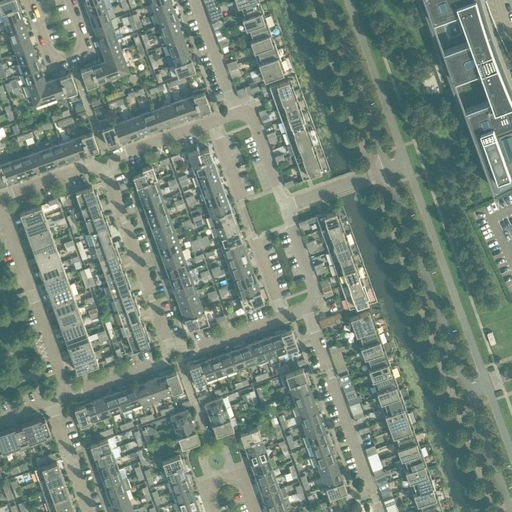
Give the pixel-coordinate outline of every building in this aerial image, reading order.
[(19,5),(17,0),(0,0),(0,10),(0,12),(19,5)] [(106,8),(102,0),(96,0),(85,4),(89,14),(106,8)] [(172,7),(171,3),(172,3),(171,0),(160,0),(151,3),(155,14),(172,7)] [(260,4),(258,0),(235,0),(239,11),(260,4)] [(500,47),(493,28),(488,14),(484,0),(427,0),(429,3),(424,5),(422,1),(421,1),(444,65),(448,75),(464,121),(465,120),(464,117),(469,115),(495,189),(511,180),(511,78),(508,68),(504,58),(500,47)] [(264,15),(260,4),(239,11),(243,23),(264,15)] [(21,15),(20,11),(21,11),(19,5),(0,12),(4,22),(21,15)] [(177,17),(175,11),(174,12),(172,7),(155,14),(159,24),(177,17)] [(110,18),(106,8),(89,14),(92,25),(110,18)] [(211,22),(220,18),(223,17),(220,8),(207,12),(211,22)] [(25,26),(21,15),(4,22),(8,32),(25,26)] [(268,26),(264,15),(243,23),(247,34),(268,26)] [(180,28),(178,24),(180,23),(177,17),(159,24),(162,34),(180,28)] [(113,29),(110,18),(92,25),(96,35),(113,29)] [(11,42),(29,36),(25,26),(8,32),(11,42)] [(272,38),(268,26),(247,34),(251,45),(272,38)] [(183,38),(180,28),(162,34),(166,44),(183,38)] [(117,39),(113,29),(96,35),(100,45),(117,39)] [(32,46),(29,36),(11,42),(15,53),(32,46)] [(187,48),(183,38),(166,44),(170,54),(187,48)] [(276,49),(272,38),(251,45),(255,57),(276,49)] [(103,55),(121,49),(117,39),(100,45),(103,55)] [(144,52),(140,42),(136,44),(139,54),(144,52)] [(36,56),(32,46),(15,53),(19,63),(36,56)] [(192,58),(190,52),(189,52),(187,48),(170,54),(173,64),(192,58)] [(128,71),(121,49),(103,55),(105,60),(128,71)] [(280,60),(276,49),(255,57),(259,68),(280,60)] [(40,67),(36,56),(19,63),(22,73),(40,67)] [(194,69),(193,64),(194,64),(192,58),(173,64),(177,75),(194,69)] [(128,71),(105,60),(101,61),(107,79),(128,71)] [(285,72),(280,60),(259,68),(264,79),(285,72)] [(107,79),(101,61),(96,63),(96,61),(90,63),(97,82),(107,79)] [(97,82),(90,63),(84,65),(84,67),(80,69),(86,86),(97,82)] [(43,77),(40,67),(22,73),(26,83),(43,77)] [(77,89),(70,72),(66,74),(65,72),(59,74),(66,93),(77,89)] [(66,93),(59,74),(53,77),(54,78),(50,80),(56,97),(66,93)] [(34,105),(45,81),(43,77),(26,83),(34,105)] [(294,90),(290,79),(269,86),(273,98),(294,90)] [(56,97),(50,80),(45,81),(34,105),(56,97)] [(251,93),(250,88),(249,85),(235,90),(238,97),(251,93)] [(210,97),(206,86),(191,91),(193,95),(199,112),(200,113),(206,111),(205,110),(210,108),(206,99),(210,97)] [(15,99),(11,88),(7,90),(10,100),(15,99)] [(124,94),(122,90),(112,93),(114,98),(124,94)] [(298,102),(294,90),(273,98),(277,109),(298,102)] [(194,116),(200,113),(199,112),(193,95),(183,98),(189,116),(193,114),(194,116)] [(189,116),(183,98),(173,102),(179,119),(189,116)] [(179,119),(173,102),(162,106),(169,123),(179,119)] [(302,113),(298,102),(277,109),(281,120),(302,113)] [(169,123),(162,106),(152,109),(158,127),(159,128),(165,126),(165,124),(169,123)] [(158,127),(152,109),(142,113),(148,130),(152,129),(153,130),(159,128),(158,127)] [(63,116),(61,112),(51,115),(53,120),(63,116)] [(148,130),(142,113),(132,117),(138,134),(148,130)] [(306,124),(302,113),(281,120),(285,132),(306,124)] [(138,134),(132,117),(122,120),(128,138),(138,134)] [(128,138),(122,120),(112,124),(118,141),(118,143),(124,140),(124,139),(128,138)] [(118,141),(112,124),(101,128),(107,145),(112,143),(112,145),(118,143),(118,141)] [(310,136),(306,124),(285,132),(289,143),(310,136)] [(98,148),(92,131),(81,135),(88,154),(94,152),(93,150),(98,148)] [(88,154),(81,135),(71,139),(77,156),(81,154),(82,156),(88,154)] [(314,147),(310,136),(289,143),(293,154),(314,147)] [(77,156),(71,139),(61,142),(67,160),(77,156)] [(67,160),(61,142),(50,146),(57,163),(67,160)] [(57,163),(50,146),(40,149),(47,168),(53,166),(53,165),(57,163)] [(212,158),(208,147),(198,151),(197,149),(187,152),(192,165),(212,158)] [(318,158),(314,147),(293,154),(297,166),(318,158)] [(47,168),(40,149),(30,153),(36,171),(40,169),(41,171),(47,168)] [(36,171),(30,153),(20,157),(26,174),(36,171)] [(26,174),(20,157),(10,160),(16,178),(26,174)] [(216,168),(212,158),(192,165),(196,175),(216,168)] [(322,170),(318,158),(297,166),(302,180),(306,178),(305,176),(322,170)] [(16,178),(10,160),(0,163),(0,165),(6,183),(12,181),(12,179),(16,178)] [(156,178),(152,165),(141,169),(142,171),(132,175),(136,185),(156,178)] [(219,178),(216,168),(196,175),(199,185),(219,178)] [(159,188),(156,178),(136,185),(140,195),(159,188)] [(223,188),(219,178),(199,185),(203,195),(223,188)] [(99,199),(96,191),(94,192),(92,186),(75,192),(80,205),(99,199)] [(163,198),(159,188),(140,195),(143,205),(163,198)] [(226,198),(223,188),(203,195),(207,205),(226,198)] [(167,208),(163,198),(143,205),(147,216),(167,208)] [(230,208),(226,198),(207,205),(210,216),(230,208)] [(101,213),(99,207),(102,206),(99,199),(80,205),(84,219),(101,213)] [(45,216),(41,204),(19,212),(21,217),(20,217),(21,218),(23,224),(45,216)] [(170,219),(167,208),(147,216),(151,226),(170,219)] [(234,219),(230,208),(210,216),(214,226),(234,219)] [(341,222),(337,210),(320,216),(319,214),(315,215),(320,229),(341,222)] [(108,225),(106,217),(103,218),(101,213),(84,219),(89,232),(108,225)] [(49,227),(45,216),(23,224),(25,231),(26,230),(27,235),(49,227)] [(174,229),(170,219),(151,226),(154,236),(174,229)] [(237,229),(234,219),(214,226),(218,236),(237,229)] [(345,233),(341,222),(320,229),(324,240),(345,233)] [(111,239),(109,233),(111,233),(108,225),(89,232),(94,245),(111,239)] [(53,238),(49,227),(27,235),(29,240),(28,240),(31,246),(53,238)] [(178,239),(174,229),(154,236),(158,246),(178,239)] [(241,239),(237,229),(218,236),(221,246),(241,239)] [(349,244),(345,233),(324,240),(328,252),(349,244)] [(57,250),(53,238),(31,246),(33,252),(33,253),(34,253),(35,258),(57,250)] [(118,251),(115,244),(113,244),(111,239),(94,245),(99,258),(118,251)] [(181,249),(178,239),(158,246),(161,256),(181,249)] [(245,249),(241,239),(221,246),(225,256),(245,249)] [(353,256),(349,244),(328,252),(332,263),(353,256)] [(185,259),(181,249),(161,256),(165,266),(185,259)] [(248,259),(245,249),(225,256),(229,266),(248,259)] [(61,261),(57,250),(35,258),(37,262),(37,263),(39,269),(61,261)] [(120,265),(118,260),(121,259),(118,251),(99,258),(103,271),(120,265)] [(357,267),(353,256),(332,263),(336,274),(357,267)] [(189,269),(185,259),(165,266),(169,276),(189,269)] [(252,269),(248,259),(229,266),(232,277),(252,269)] [(65,272),(61,261),(39,269),(41,275),(41,276),(42,275),(44,280),(65,272)] [(127,278),(124,270),(122,271),(120,265),(103,271),(108,285),(127,278)] [(361,278),(357,267),(336,274),(341,286),(361,278)] [(192,280),(192,278),(189,269),(169,276),(172,287),(192,280)] [(256,280),(252,269),(232,277),(236,287),(256,280)] [(69,284),(65,272),(44,280),(45,285),(45,286),(47,292),(69,284)] [(130,292),(128,286),(130,285),(127,278),(108,285),(113,298),(130,292)] [(365,289),(361,278),(341,286),(345,297),(365,289)] [(196,290),(192,280),(172,287),(176,297),(196,290)] [(259,290),(256,280),(236,287),(240,297),(239,297),(259,290)] [(73,295),(69,284),(47,292),(49,298),(50,298),(52,303),(73,295)] [(370,301),(365,289),(345,297),(349,309),(370,301)] [(200,300),(196,290),(176,297),(180,307),(200,300)] [(263,300),(259,290),(239,297),(244,310),(254,306),(253,304),(263,300)] [(137,304),(134,296),(132,297),(130,292),(113,298),(118,311),(137,304)] [(77,306),(73,295),(52,303),(53,307),(53,308),(55,314),(77,306)] [(203,310),(200,300),(180,307),(183,317),(204,310),(204,309),(203,310)] [(139,318),(137,313),(140,312),(137,304),(118,311),(122,324),(139,318)] [(81,318),(77,306),(55,314),(57,320),(58,321),(60,325),(81,318)] [(374,321),(370,309),(349,317),(353,329),(374,321)] [(208,323),(204,310),(183,317),(187,328),(197,324),(198,326),(208,323)] [(334,322),(333,319),(331,315),(318,320),(321,327),(334,322)] [(85,329),(81,318),(60,325),(62,330),(61,330),(61,331),(63,337),(85,329)] [(146,330),(143,323),(141,323),(139,318),(122,324),(127,337),(146,330)] [(378,332),(374,321),(353,329),(357,340),(378,332)] [(299,345),(296,337),(294,337),(291,329),(286,330),(285,328),(279,330),(287,350),(299,345)] [(90,340),(85,329),(63,337),(66,343),(68,348),(90,340)] [(149,345),(147,339),(149,338),(146,330),(127,337),(132,351),(149,345)] [(287,350),(279,330),(274,332),(274,334),(270,336),(276,353),(287,350)] [(382,344),(378,332),(357,340),(361,351),(382,344)] [(276,353),(270,336),(260,340),(266,357),(276,353)] [(94,351),(90,340),(68,348),(70,353),(69,353),(71,359),(94,351)] [(266,357),(260,340),(250,343),(256,361),(266,357)] [(256,361),(250,343),(245,345),(245,343),(239,345),(246,365),(256,361)] [(386,355),(382,344),(361,351),(366,363),(386,355)] [(246,365),(239,345),(233,347),(234,349),(229,351),(236,368),(246,365)] [(98,363),(94,351),(71,359),(74,365),(74,366),(76,371),(98,363)] [(236,368),(229,351),(219,354),(226,372),(236,368)] [(226,372),(219,354),(209,358),(215,375),(226,372)] [(390,366),(386,355),(366,363),(370,374),(390,366)] [(215,375),(209,358),(205,359),(204,357),(198,359),(205,379),(215,375)] [(205,379),(198,359),(192,361),(193,364),(188,365),(192,374),(189,375),(193,384),(205,379)] [(395,378),(390,366),(370,374),(374,385),(395,378)] [(308,377),(306,371),(304,372),(302,368),(279,376),(282,386),(288,384),(308,377)] [(184,387),(181,378),(179,379),(176,370),(171,372),(170,369),(164,372),(171,391),(184,387)] [(171,391),(164,372),(159,374),(159,376),(155,377),(161,395),(171,391)] [(161,395),(155,377),(145,381),(151,399),(161,395)] [(309,388),(308,384),(310,383),(308,377),(288,384),(292,395),(309,388)] [(399,389),(395,378),(374,385),(378,396),(399,389)] [(151,399),(145,381),(135,385),(141,402),(151,399)] [(141,402),(135,385),(130,386),(130,384),(124,386),(131,406),(141,402)] [(131,406),(124,386),(118,388),(119,390),(114,392),(121,410),(131,406)] [(313,398),(309,388),(292,395),(296,405),(313,398)] [(403,400),(399,389),(378,396),(382,408),(403,400)] [(121,410),(114,392),(104,396),(111,413),(121,410)] [(359,394),(356,395),(355,392),(345,395),(349,405),(361,400),(359,394)] [(111,413),(104,396),(94,399),(100,417),(111,413)] [(226,407),(222,396),(204,403),(208,413),(226,407)] [(317,409),(313,398),(296,405),(299,415),(317,409)] [(100,417),(94,399),(90,401),(89,399),(83,401),(90,421),(100,417)] [(407,411),(403,400),(382,408),(386,419),(407,411)] [(90,421),(83,401),(77,403),(78,405),(73,407),(77,416),(74,416),(77,425),(90,421)] [(229,417),(226,407),(208,413),(212,423),(229,417)] [(191,419),(187,409),(170,415),(174,426),(191,419)] [(323,418),(321,412),(318,413),(317,409),(299,415),(303,425),(323,418)] [(411,423),(407,411),(386,419),(390,430),(411,423)] [(49,430),(44,417),(40,419),(40,417),(30,420),(37,438),(44,436),(46,440),(52,438),(50,430),(49,430)] [(234,430),(229,417),(212,423),(215,434),(224,431),(225,433),(234,430)] [(324,429),(322,424),(325,424),(323,418),(303,425),(307,435),(324,429)] [(195,430),(191,419),(174,426),(177,436),(195,430)] [(37,438),(30,420),(21,424),(22,425),(18,427),(26,448),(32,445),(30,441),(37,438)] [(415,434),(411,423),(390,430),(394,442),(415,434)] [(26,448),(18,427),(14,428),(14,426),(4,430),(11,448),(18,445),(20,450),(26,448)] [(261,436),(257,426),(239,432),(241,437),(239,438),(241,444),(261,436)] [(369,430),(367,426),(358,429),(359,434),(369,430)] [(330,438),(328,432),(326,433),(324,429),(307,435),(310,445),(330,438)] [(11,448),(4,430),(0,431),(0,456),(6,455),(4,450),(11,448)] [(199,440),(195,430),(177,436),(182,448),(191,445),(190,443),(199,440)] [(419,445),(415,434),(394,442),(398,453),(419,445)] [(264,447),(261,436),(241,444),(243,449),(245,449),(247,453),(264,447)] [(111,448),(107,438),(90,444),(91,449),(89,450),(91,455),(111,448)] [(331,449),(330,445),(332,444),(330,438),(310,445),(314,455),(331,449)] [(423,457),(419,445),(398,453),(402,464),(423,457)] [(268,457),(264,447),(247,453),(250,463),(268,457)] [(114,458),(111,448),(91,455),(93,461),(95,460),(97,465),(114,458)] [(335,459),(331,449),(314,455),(318,466),(335,459)] [(56,458),(54,452),(43,456),(45,462),(56,458)] [(185,464),(183,458),(181,459),(179,454),(162,460),(165,471),(185,464)] [(45,462),(43,456),(35,459),(37,465),(45,462)] [(272,467),(268,457),(250,463),(254,473),(272,467)] [(427,468),(423,457),(402,464),(406,475),(427,468)] [(118,469),(114,458),(97,465),(101,475),(118,469)] [(339,470),(335,459),(318,466),(321,476),(339,470)] [(61,472),(58,464),(57,464),(56,461),(34,469),(38,480),(61,472)] [(28,468),(26,462),(17,465),(19,471),(28,468)] [(187,475),(185,470),(187,470),(185,464),(165,471),(169,481),(187,475)] [(19,471),(17,465),(9,468),(11,474),(19,471)] [(275,477),(272,467),(254,473),(256,478),(253,478),(256,484),(275,477)] [(431,479),(427,468),(406,475),(410,487),(431,479)] [(122,479),(118,469),(101,475),(104,485),(122,479)] [(345,479),(342,473),(340,474),(339,470),(321,476),(325,486),(345,479)] [(64,483),(63,480),(64,480),(61,472),(38,480),(42,491),(64,483)] [(190,485),(187,475),(169,481),(173,491),(190,485)] [(279,487),(275,477),(256,484),(258,490),(260,489),(261,494),(279,487)] [(125,489),(122,479),(104,485),(106,489),(104,490),(106,496),(125,489)] [(346,490),(344,485),(347,485),(345,479),(325,486),(329,496),(346,490)] [(435,490),(431,479),(410,487),(414,498),(435,490)] [(68,493),(66,485),(65,485),(64,483),(42,491),(46,501),(68,493)] [(194,495),(192,489),(190,485),(173,491),(176,501),(194,495)] [(279,488),(279,487),(261,494),(265,504),(283,497),(282,496),(285,495),(286,493),(284,487),(282,487),(279,488)] [(129,499),(125,489),(106,496),(108,502),(110,501),(112,505),(129,499)] [(439,502),(435,490),(414,498),(418,509),(439,502)] [(72,504),(71,501),(68,493),(46,501),(50,511),(72,504)] [(200,504),(198,498),(195,499),(194,495),(176,501),(180,511),(200,504)] [(283,497),(265,504),(268,511),(274,511),(286,508),(286,507),(291,506),(287,496),(283,497)] [(125,511),(133,509),(129,499),(112,505),(113,510),(111,511),(125,511)] [(442,511),(439,502),(418,509),(419,511),(442,511)]
